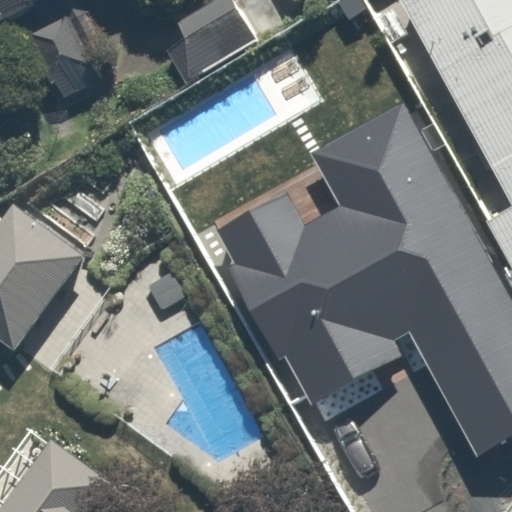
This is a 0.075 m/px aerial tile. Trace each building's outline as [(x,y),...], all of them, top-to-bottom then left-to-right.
[(164,0),(0,0),(0,45),(30,36),(47,90),(111,69),(96,23),(164,0)] [(241,0),(173,38),(199,85),(268,47),(241,0)] [(295,0),(306,19),(341,0),(295,0)] [(511,0),(436,0),(414,13),(511,183),(511,220),(503,226),(511,241),(511,0)] [(105,271),(22,216),(0,248),(0,337),(42,366),(105,271)] [(0,511),(134,511),(141,503),(50,440),(0,511)]
